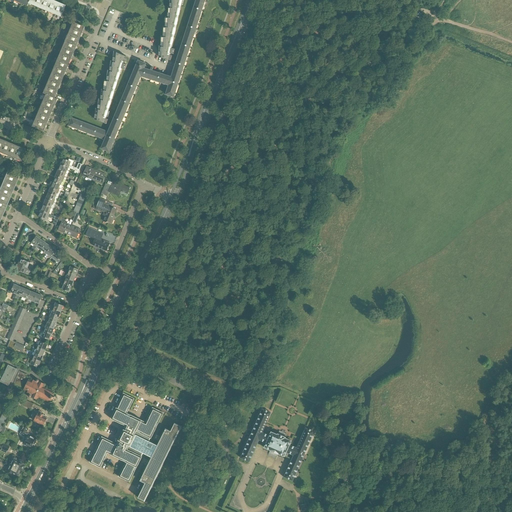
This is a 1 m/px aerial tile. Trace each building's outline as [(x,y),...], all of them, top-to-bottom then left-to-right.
[(45,0),(37,0),(35,6),(41,9),(45,0)] [(53,0),(52,0),(45,0),(41,9),(48,12),(53,0)] [(59,3),(53,0),(48,12),(55,14),(59,3)] [(105,140),(101,149),(109,152),(141,76),(169,85),(166,95),(174,97),(205,0),(196,0),(171,77),(152,71),(153,68),(151,67),(146,65),(146,64),(138,61),(108,133),(72,118),(69,125),(105,140)] [(161,56),(167,58),(167,57),(169,58),(170,54),(174,54),(175,49),(170,48),(171,45),(170,45),(173,35),(172,35),(175,26),(174,25),(177,16),(180,6),(179,6),(180,0),(172,0),(172,4),(170,3),(170,13),(168,13),(168,23),(166,23),(165,33),(164,33),(163,43),(162,42),(161,56)] [(66,6),(59,3),(55,14),(61,17),(66,6)] [(74,22),(70,30),(82,35),(85,27),(74,22)] [(82,35),(70,30),(68,36),(79,41),(82,35)] [(65,43),(77,47),(79,41),(68,36),(65,43)] [(77,47),(65,43),(62,49),(74,54),(77,47)] [(60,55),(71,60),(74,54),(62,49),(60,55)] [(96,114),(95,119),(106,124),(108,119),(104,118),(108,109),(107,108),(111,99),(110,99),(114,90),(113,89),(117,80),(116,80),(120,71),(119,70),(120,68),(125,70),(127,65),(123,64),(124,62),(125,63),(127,57),(116,53),(116,54),(116,58),(114,57),(113,67),(111,67),(110,77),(108,76),(107,87),(105,86),(104,96),(102,95),(101,105),(99,105),(98,115),(96,114)] [(71,60),(60,55),(57,62),(69,66),(71,60)] [(54,68),(66,73),(69,66),(57,62),(54,68)] [(66,73),(54,68),(51,74),(63,79),(66,73)] [(63,79),(51,74),(49,81),(61,85),(63,79)] [(46,87),(58,92),(61,85),(49,81),(46,87)] [(58,92),(46,87),(43,94),(46,95),(55,98),(58,92)] [(55,106),(58,99),(55,98),(46,95),(43,101),(55,106)] [(41,107),(53,112),(55,106),(43,101),(41,107)] [(50,118),(53,112),(41,107),(38,114),(50,118)] [(35,120),(47,125),(50,118),(38,114),(35,120)] [(44,132),(47,125),(35,120),(33,127),(44,132)] [(8,156),(9,154),(13,145),(6,142),(1,154),(8,156)] [(9,154),(8,156),(14,159),(19,148),(13,145),(9,154)] [(20,162),(25,150),(19,148),(14,159),(20,162)] [(63,158),(60,165),(68,168),(72,169),(73,167),(71,166),(73,161),(69,160),(69,161),(63,158)] [(73,167),(72,169),(75,171),(79,172),(82,165),(79,163),(77,168),(73,167)] [(60,165),(58,170),(65,173),(66,174),(67,171),(68,168),(60,165)] [(87,167),(83,176),(92,180),(96,170),(87,167)] [(58,170),(55,176),(64,179),(65,177),(64,176),(65,173),(58,170)] [(101,184),(105,174),(96,170),(92,180),(101,184)] [(7,172),(4,179),(16,184),(18,177),(7,172)] [(53,178),(52,181),(53,181),(53,182),(60,185),(61,182),(62,182),(64,179),(55,176),(54,178),(53,178)] [(4,179),(1,185),(13,190),(16,184),(4,179)] [(130,188),(113,181),(108,192),(119,197),(121,192),(127,194),(130,188)] [(52,185),(51,187),(59,191),(60,188),(59,188),(60,185),(53,182),(52,182),(51,184),(52,185)] [(1,185),(0,188),(0,192),(10,197),(13,190),(1,185)] [(51,187),(48,193),(55,196),(57,193),(58,194),(59,191),(51,187)] [(0,192),(0,199),(8,203),(10,197),(0,192)] [(48,193),(46,199),(54,203),(55,200),(54,200),(55,196),(48,193)] [(104,216),(105,216),(103,221),(112,225),(114,219),(113,219),(117,210),(109,207),(110,205),(105,203),(106,200),(100,198),(97,206),(94,204),(93,208),(96,209),(105,213),(104,216)] [(46,199),(43,205),(50,208),(52,205),(53,205),(54,203),(46,199)] [(42,208),(41,211),(49,214),(50,212),(49,211),(50,208),(43,205),(42,208)] [(41,211),(38,216),(47,220),(49,217),(51,218),(52,218),(55,219),(56,217),(49,214),(41,211)] [(63,219),(58,231),(67,235),(71,225),(70,225),(71,222),(68,221),(67,224),(65,223),(66,220),(63,219)] [(71,225),(67,235),(77,239),(80,229),(71,225)] [(86,235),(95,239),(92,245),(107,251),(110,243),(99,239),(101,233),(89,228),(86,235)] [(32,243),(34,245),(29,253),(31,254),(34,250),(35,250),(42,241),(36,237),(32,243)] [(46,244),(42,241),(35,250),(36,251),(37,249),(38,250),(39,248),(42,251),(46,244)] [(43,253),(44,254),(42,255),(45,257),(52,248),(46,244),(42,251),(44,252),(43,253)] [(56,251),(52,248),(45,257),(46,258),(48,255),(51,257),(56,251)] [(51,257),(54,259),(52,262),(57,265),(62,259),(59,257),(61,255),(56,251),(51,257)] [(18,265),(30,270),(31,269),(34,271),(35,269),(29,266),(30,263),(20,259),(18,265)] [(30,270),(18,265),(16,270),(25,274),(27,271),(30,272),(30,270)] [(43,274),(47,276),(46,277),(50,278),(50,277),(52,273),(46,267),(43,274)] [(65,271),(76,275),(78,270),(71,267),(70,270),(68,269),(66,269),(65,271)] [(64,273),(62,276),(64,277),(66,278),(74,281),(76,275),(65,271),(64,271),(64,273)] [(61,280),(60,282),(71,287),(74,281),(66,278),(64,277),(63,281),(61,280)] [(58,281),(57,283),(59,284),(57,289),(63,292),(63,290),(69,292),(71,287),(60,282),(58,281)] [(10,287),(8,292),(10,293),(11,292),(16,294),(15,295),(14,295),(12,300),(14,301),(15,298),(20,287),(14,285),(13,288),(10,287)] [(20,287),(15,298),(17,299),(18,299),(20,295),(22,297),(25,289),(20,287)] [(25,289),(22,297),(27,299),(26,300),(25,299),(24,301),(23,304),(25,305),(26,302),(31,292),(25,289)] [(31,292),(26,302),(29,303),(29,301),(30,302),(31,300),(34,301),(37,294),(31,292)] [(37,294),(34,301),(39,304),(38,305),(37,307),(38,308),(40,309),(43,301),(41,300),(42,296),(37,294)] [(55,306),(51,304),(50,307),(61,312),(63,306),(56,303),(55,306)] [(0,312),(2,313),(4,314),(7,308),(8,309),(10,310),(10,309),(13,310),(14,308),(3,304),(2,306),(0,305),(0,312)] [(52,309),(53,309),(51,314),(58,317),(61,312),(50,307),(49,310),(51,311),(52,309)] [(48,317),(46,316),(45,318),(56,323),(58,317),(51,314),(49,319),(48,319),(48,317)] [(44,320),(48,322),(46,325),(54,328),(56,323),(45,318),(44,320)] [(44,329),(41,328),(41,329),(52,334),(54,328),(46,325),(44,330),(43,330),(44,329)] [(36,337),(41,339),(42,337),(49,340),(52,334),(41,329),(41,330),(38,328),(37,331),(43,333),(42,337),(37,335),(36,337)] [(7,348),(8,348),(12,350),(13,348),(14,345),(16,343),(12,341),(10,340),(7,348)] [(32,345),(34,346),(45,350),(47,345),(40,342),(38,345),(33,343),(32,345)] [(34,346),(33,348),(37,349),(35,353),(43,356),(45,350),(34,346)] [(30,355),(29,357),(40,362),(43,356),(35,353),(33,352),(32,355),(30,355)] [(29,357),(27,363),(31,364),(38,367),(40,362),(29,357)] [(12,390),(11,389),(12,388),(13,388),(14,384),(22,387),(24,382),(27,383),(28,381),(25,379),(27,374),(16,370),(17,369),(8,365),(0,382),(8,386),(7,388),(6,387),(5,390),(11,393),(12,390)] [(27,393),(29,394),(29,396),(29,397),(30,398),(31,397),(38,400),(39,397),(48,402),(49,400),(49,401),(52,400),(52,399),(54,400),(56,397),(54,396),(54,395),(53,393),(53,391),(44,387),(45,384),(39,381),(39,380),(38,379),(37,380),(36,381),(33,380),(33,382),(29,379),(28,381),(27,383),(23,390),(28,392),(27,393)] [(138,497),(145,501),(145,502),(167,457),(182,426),(175,423),(171,431),(166,428),(157,445),(149,441),(150,438),(151,439),(157,427),(156,427),(158,424),(164,413),(153,407),(147,419),(145,422),(142,421),(142,420),(131,415),(127,413),(129,410),(135,399),(123,393),(118,404),(116,408),(111,419),(122,424),(126,426),(125,426),(126,426),(124,429),(118,441),(117,444),(116,444),(113,442),(102,437),(96,448),(97,448),(95,451),(89,462),(100,468),(106,457),(107,453),(108,453),(111,455),(122,461),(122,460),(126,462),(125,462),(126,462),(124,466),(124,465),(118,477),(130,482),(135,471),(136,468),(137,468),(142,456),(143,453),(151,457),(140,481),(145,483),(138,497)] [(33,404),(26,400),(23,406),(31,409),(33,404)] [(286,453),(293,456),(284,477),(292,481),(314,432),(305,428),(300,439),(297,447),(290,445),(292,440),(271,431),(269,435),(263,432),(266,423),(271,413),(262,409),(241,458),(249,462),(259,440),(266,443),(264,447),(285,457),(286,453)] [(34,421),(39,423),(38,425),(42,427),(43,425),(44,425),(46,423),(45,422),(47,419),(44,417),(43,416),(43,414),(41,413),(42,412),(39,411),(34,421)] [(24,445),(26,447),(27,445),(32,447),(32,446),(34,446),(36,442),(34,442),(35,441),(36,438),(25,433),(28,428),(23,426),(21,431),(19,434),(27,437),(24,444),(25,444),(24,445)] [(13,461),(11,464),(21,469),(22,470),(24,466),(23,465),(24,462),(17,459),(17,458),(15,457),(14,457),(13,457),(11,460),(13,461)] [(8,473),(11,475),(12,473),(18,475),(21,469),(11,464),(10,468),(8,471),(9,471),(8,473)]
